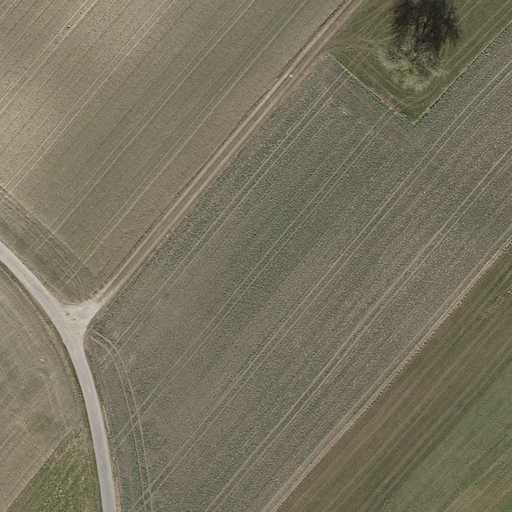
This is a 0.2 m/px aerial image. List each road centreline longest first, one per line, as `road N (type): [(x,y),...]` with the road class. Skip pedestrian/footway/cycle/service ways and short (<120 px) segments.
road 1 (track): [(72,331),(355,0)]
road 2 (track): [(112,511),(91,385),(72,331),(0,253)]
